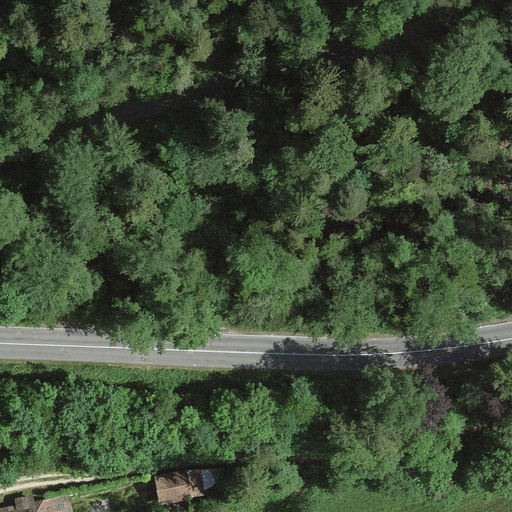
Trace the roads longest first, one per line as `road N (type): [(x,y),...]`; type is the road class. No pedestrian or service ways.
road 1 (secondary): [(511,338),(366,355),(0,343)]
road 2 (unclassified): [(0,164),(179,96),(360,0)]
road 3 (residential): [(0,489),(186,456),(320,461)]
road 4 (track): [(320,461),(511,420)]
